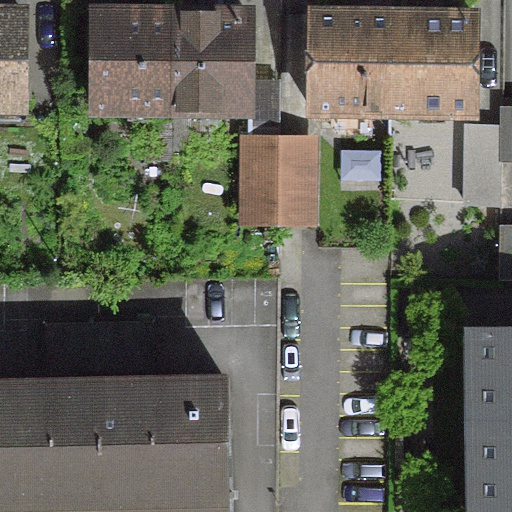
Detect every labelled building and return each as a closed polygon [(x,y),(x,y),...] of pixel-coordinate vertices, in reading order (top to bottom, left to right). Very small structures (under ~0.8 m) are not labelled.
[(0,12),(0,108),(17,109),(18,13),(0,12)] [(91,110),(167,110),(167,15),(93,14),(91,110)] [(243,15),(167,15),(167,110),(242,111),(243,15)] [(306,111),(387,113),(388,16),(308,15),(306,111)] [(469,17),(388,16),(387,113),(468,114),(469,17)] [(511,109),(497,109),(496,129),(466,129),(466,189),(495,191),(495,160),(511,160),(511,109)] [(166,123),(143,123),(143,160),(166,160),(166,123)] [(272,222),(275,222),(276,141),(243,141),(242,201),(272,202),(272,222)] [(275,222),(304,222),(306,141),(276,141),(275,222)] [(511,230),(499,230),(495,230),(494,281),(511,281),(511,230)] [(149,322),(95,323),(98,506),(222,504),(220,380),(170,381),(170,387),(150,388),(149,322)] [(0,507),(98,506),(95,323),(40,324),(41,390),(22,391),(22,385),(0,384),(0,507)] [(466,511),(511,511),(511,332),(464,333),(466,511)]
